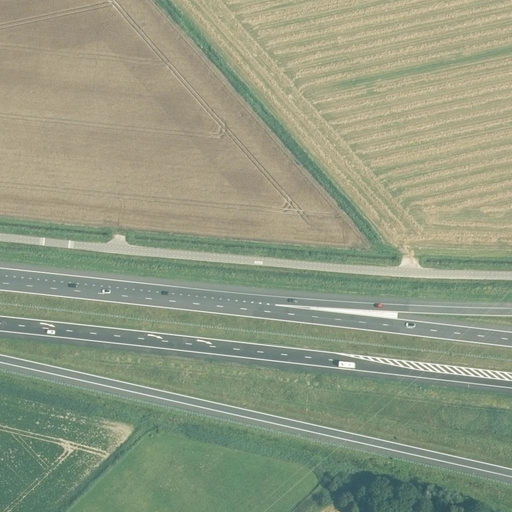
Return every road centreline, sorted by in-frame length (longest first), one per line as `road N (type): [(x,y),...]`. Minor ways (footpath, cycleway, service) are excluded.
road 1 (motorway): [(0,358),(511,473)]
road 2 (motorway): [(0,324),(511,385)]
road 3 (unclassified): [(511,276),(0,236)]
road 4 (motorway): [(274,312),(0,283)]
road 5 (motorway): [(511,340),(274,312)]
road 6 (motorway): [(511,312),(324,304),(274,312)]
